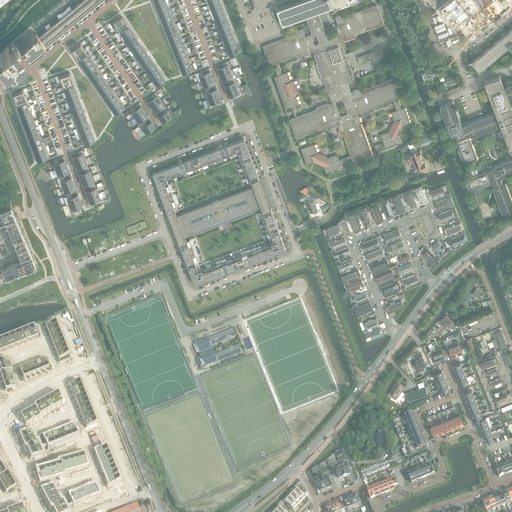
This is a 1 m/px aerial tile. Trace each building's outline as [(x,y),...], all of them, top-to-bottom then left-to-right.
[(35,23),(31,26),(36,33),(38,35),(42,32),(46,28),(50,25),(54,22),(59,18),(63,15),(67,11),(71,8),(75,4),(80,1),(80,0),(62,0),(60,3),(56,6),(51,9),(47,13),(43,16),(39,20),(35,23)] [(85,0),(80,0),(80,1),(87,10),(91,7),(85,0)] [(209,4),(207,5),(209,10),(211,9),(221,5),(219,0),(209,4)] [(318,12),(333,7),(331,2),(330,0),(302,0),(277,9),(282,25),(305,17),(318,12)] [(446,0),(453,7),(473,31),(509,0),(493,0),(472,18),(458,3),(461,0),(446,0)] [(80,1),(75,4),(83,14),(87,10),(80,1)] [(167,3),(157,7),(159,13),(169,9),(171,8),(169,2),(167,3)] [(75,4),(71,8),(79,17),(83,14),(75,4)] [(221,5),(211,9),(213,14),(223,10),(221,5)] [(361,90),(361,91),(360,89),(359,88),(353,90),(354,94),(351,95),(347,82),(355,80),(351,68),(347,57),(346,54),(341,40),(343,39),(343,40),(345,41),(345,40),(356,37),(357,35),(356,34),(384,24),(382,19),(381,19),(380,17),(381,17),(379,12),(378,12),(378,11),(379,10),(377,5),(343,17),(342,15),(341,14),(335,17),(338,24),(324,29),(318,12),(305,17),(306,19),(307,22),(311,34),(305,36),(302,28),(296,30),(296,31),(295,32),(296,34),(286,38),(283,39),(263,46),(265,52),(265,51),(266,53),(265,53),(267,58),(268,58),(268,59),(268,60),(270,65),(275,63),(277,67),(274,68),(277,75),(274,77),(279,92),(280,94),(285,109),(299,104),(295,94),(297,94),(292,81),(291,82),(287,72),(282,74),(278,62),(294,57),(297,56),(297,57),(299,57),(310,53),(311,52),(310,51),(313,50),(317,63),(316,63),(323,81),(324,82),(324,81),(325,85),(328,93),(332,104),(330,105),(329,103),(328,103),(317,107),(316,108),(316,109),(289,119),(291,125),(292,125),(293,126),(292,126),(294,132),(294,131),(295,133),(294,133),(295,135),(296,139),(297,138),(330,127),(331,127),(337,125),(341,136),(343,137),(344,136),(351,155),(339,160),(337,154),(327,158),(318,154),(314,144),(301,149),(307,164),(314,162),(315,162),(324,166),(326,174),(342,168),(341,164),(348,162),(347,159),(352,158),(354,164),(359,162),(359,161),(360,160),(361,161),(365,160),(366,159),(366,158),(367,158),(367,159),(372,157),(373,157),(371,151),(362,127),(361,123),(358,113),(360,113),(361,114),(362,114),(374,110),(374,109),(374,108),(393,101),(396,110),(391,112),(394,122),(390,131),(380,135),(383,142),(385,148),(401,143),(398,135),(399,134),(403,126),(410,123),(408,116),(404,107),(401,109),(398,101),(396,102),(395,100),(401,98),(399,92),(398,93),(398,91),(397,86),(396,86),(395,84),(396,84),(394,78),(361,90)] [(71,8),(67,11),(75,21),(79,17),(71,8)] [(169,9),(159,13),(161,18),(172,13),(172,14),(173,13),(171,8),(169,9)] [(223,10),(213,14),(215,19),(225,15),(223,10)] [(67,11),(63,15),(70,24),(75,21),(67,11)] [(172,13),(161,18),(163,23),(174,18),(172,14),(172,13)] [(63,15),(59,18),(66,28),(70,24),(63,15)] [(215,19),(213,20),(215,25),(217,24),(227,20),(225,15),(215,19)] [(110,23),(108,25),(111,30),(113,28),(114,28),(124,21),(121,16),(110,23)] [(59,18),(54,22),(62,31),(66,28),(59,18)] [(174,18),(163,23),(165,28),(176,23),(174,18)] [(227,20),(217,24),(219,29),(229,26),(227,20)] [(124,21),(114,28),(117,32),(119,31),(127,25),(124,21)] [(54,22),(50,25),(58,34),(62,31),(54,22)] [(176,23),(165,28),(167,33),(179,28),(177,23),(176,23)] [(50,25),(46,28),(54,38),(58,34),(50,25)] [(119,31),(117,32),(120,37),(122,36),(130,30),(127,25),(119,31)] [(9,46),(0,52),(0,65),(4,71),(9,67),(12,70),(17,66),(20,64),(20,65),(26,60),(26,59),(28,58),(28,59),(45,45),(38,35),(36,33),(31,26),(8,45),(9,46)] [(219,29),(217,30),(219,35),(221,34),(231,31),(229,26),(219,29)] [(46,28),(42,32),(50,41),(54,38),(46,28)] [(179,28),(167,33),(169,38),(179,34),(181,33),(179,28)] [(511,28),(508,32),(509,32),(507,34),(507,33),(501,37),(502,38),(500,40),(499,39),(497,41),(505,51),(509,47),(511,50),(511,49),(511,28)] [(122,36),(120,37),(123,41),(125,40),(134,34),(130,30),(122,36)] [(231,31),(221,34),(223,40),(233,36),(231,31)] [(38,35),(45,45),(50,41),(42,32),(38,35)] [(179,34),(169,38),(171,43),(181,39),(183,38),(181,33),(179,34)] [(125,40),(123,41),(123,42),(126,46),(137,39),(134,34),(125,40)] [(233,36),(223,40),(225,45),(235,41),(233,36)] [(181,39),(171,43),(173,48),(183,44),(184,43),(185,43),(183,38),(181,39)] [(126,46),(124,48),(127,52),(128,52),(129,51),(130,50),(140,44),(137,39),(126,46)] [(235,41),(225,45),(227,50),(237,46),(235,41)] [(494,59),(505,51),(497,41),(493,44),(494,45),(492,46),(490,48),(489,47),(486,50),(494,59)] [(80,43),(71,50),(74,55),(84,48),(80,43)] [(183,44),(173,48),(175,53),(186,49),(186,48),(187,48),(188,48),(186,43),(184,43),(183,44)] [(129,51),(128,52),(131,56),(133,55),(143,48),(140,44),(130,50),(129,51)] [(84,48),(74,55),(77,59),(88,52),(90,50),(87,46),(85,47),(84,48)] [(227,50),(225,50),(225,51),(227,56),(239,51),(237,46),(227,50)] [(143,48),(133,55),(136,59),(146,52),(143,48)] [(186,49),(175,53),(177,58),(188,54),(189,53),(187,48),(186,48),(186,49)] [(483,69),(494,59),(486,50),(483,52),(484,53),(482,55),(480,57),(479,56),(477,58),(483,66),(482,68),(483,69)] [(373,51),(366,54),(358,57),(360,63),(375,57),(373,51)] [(88,52),(77,59),(80,64),(90,57),(91,56),(88,52)] [(136,59),(135,59),(135,60),(138,64),(149,57),(146,52),(136,59)] [(188,54),(177,58),(179,63),(190,59),(188,54)] [(90,57),(80,64),(83,68),(93,61),(96,60),(93,55),(91,56),(90,57)] [(149,57),(138,64),(142,69),(144,68),(143,67),(152,61),(149,57)] [(190,59),(179,63),(181,68),(193,63),(191,58),(190,59)] [(483,66),(477,58),(473,61),(474,62),(472,64),(479,72),(483,69),(482,68),(483,66)] [(93,61),(83,68),(86,72),(96,66),(93,61)] [(152,61),(143,67),(144,68),(146,72),(147,72),(155,66),(152,61)] [(223,66),(218,68),(220,74),(232,69),(231,69),(229,64),(228,61),(222,63),(223,66)] [(193,63),(181,68),(183,74),(195,69),(193,63)] [(96,66),(86,72),(89,77),(100,70),(97,65),(96,66)] [(146,72),(145,72),(146,72),(149,77),(158,70),(155,66),(147,72),(146,72)] [(434,75),(431,68),(423,71),(427,78),(434,75)] [(232,69),(220,74),(222,79),(228,77),(229,80),(234,78),(233,75),(235,74),(233,69),(231,69),(232,69)] [(100,70),(89,77),(92,81),(102,75),(103,74),(100,70)] [(158,70),(149,77),(151,81),(152,81),(152,82),(153,81),(161,75),(158,70)] [(203,70),(198,72),(200,75),(198,76),(201,81),(201,82),(212,77),(210,71),(205,74),(203,70)] [(68,72),(57,76),(60,82),(71,78),(68,72)] [(102,75),(92,81),(96,86),(105,79),(102,75)] [(161,75),(153,81),(156,86),(165,80),(161,75)] [(465,165),(470,163),(478,160),(477,159),(468,136),(471,135),(472,136),(499,126),(499,125),(501,124),(503,129),(497,132),(500,138),(506,135),(511,152),(511,153),(511,159),(493,167),(492,167),(494,170),(488,172),(488,171),(488,172),(465,180),(464,181),(469,193),(470,193),(469,193),(493,184),(494,187),(492,187),(504,217),(511,214),(511,200),(505,182),(503,183),(501,178),(511,173),(511,108),(508,98),(510,97),(511,99),(511,98),(511,97),(511,83),(506,86),(506,85),(506,86),(506,87),(504,88),(500,77),(500,76),(500,75),(484,81),(484,82),(485,82),(497,113),(495,114),(494,113),(468,124),(467,123),(467,125),(462,127),(462,126),(462,127),(453,102),(453,101),(440,106),(441,109),(451,135),(451,136),(455,135),(457,140),(456,141),(464,161),(465,165)] [(201,81),(199,82),(202,87),(205,86),(206,89),(210,88),(209,85),(214,82),(212,77),(201,82),(201,81)] [(71,78),(60,82),(62,87),(63,87),(72,83),(71,78)] [(105,79),(96,86),(99,90),(108,84),(109,83),(106,79),(106,78),(105,79)] [(229,84),(225,85),(225,87),(226,91),(227,90),(227,91),(239,86),(241,85),(239,81),(236,82),(236,81),(235,78),(234,78),(229,80),(228,81),(229,84)] [(72,83),(63,87),(65,92),(74,88),(72,83)] [(108,84),(99,90),(102,95),(111,88),(108,84)] [(239,86),(227,91),(229,97),(233,95),(235,98),(243,95),(242,92),(239,86)] [(111,88),(102,95),(105,99),(115,92),(112,88),(112,87),(111,88)] [(152,98),(148,101),(151,106),(161,99),(158,94),(163,91),(160,87),(160,88),(158,89),(155,91),(156,91),(150,95),(152,98)] [(434,101),(459,91),(458,87),(432,97),(434,101)] [(23,90),(12,94),(14,99),(25,95),(26,94),(26,95),(28,94),(25,88),(23,89),(23,90)] [(74,88),(65,92),(66,97),(76,93),(74,88)] [(206,89),(204,90),(205,93),(204,94),(206,99),(219,94),(217,89),(211,91),(210,88),(206,89)] [(115,92),(105,99),(108,104),(119,97),(115,92)] [(66,97),(65,97),(67,102),(78,98),(76,93),(66,97)] [(25,95),(14,99),(16,104),(28,100),(26,95),(26,94),(25,95)] [(206,99),(203,101),(205,105),(208,104),(209,105),(210,108),(218,105),(217,101),(221,100),(219,94),(206,99)] [(119,97),(108,104),(111,109),(120,103),(122,102),(119,97)] [(78,98),(67,102),(69,107),(80,103),(78,98)] [(161,99),(151,106),(154,111),(159,108),(161,110),(165,107),(163,105),(165,103),(162,99),(162,98),(161,99)] [(28,100),(16,104),(18,109),(30,105),(28,100)] [(80,103),(69,107),(71,112),(82,108),(80,103)] [(120,103),(111,109),(115,114),(123,108),(120,103)] [(30,105),(18,109),(20,114),(31,110),(32,110),(30,105)] [(134,106),(129,109),(131,112),(130,113),(134,118),(144,111),(140,106),(136,109),(134,106)] [(163,113),(158,116),(161,122),(165,119),(166,120),(171,116),(171,115),(172,117),(178,113),(176,110),(171,113),(168,110),(167,110),(165,107),(161,110),(163,113)] [(70,113),(68,114),(70,119),(72,118),(84,113),(82,108),(71,112),(70,113)] [(31,110),(20,114),(22,119),(33,115),(31,110)] [(134,118),(131,120),(134,125),(137,123),(139,125),(144,122),(142,119),(147,116),(144,111),(134,118)] [(72,118),(70,119),(71,124),(74,123),(86,118),(84,113),(72,118)] [(33,115),(22,119),(24,125),(34,120),(33,115)] [(86,118),(74,123),(76,128),(88,124),(86,118)] [(34,120),(24,125),(25,130),(36,125),(34,120)] [(144,122),(139,125),(141,128),(144,133),(145,133),(146,134),(151,130),(150,129),(154,126),(151,121),(147,124),(145,121),(144,122)] [(76,128),(73,129),(75,135),(78,134),(90,129),(88,124),(76,128)] [(36,125),(25,130),(27,135),(39,130),(37,125),(36,125)] [(39,130),(27,135),(29,140),(41,135),(44,134),(42,129),(39,130)] [(90,129),(78,134),(80,139),(92,134),(90,129)] [(92,134),(80,139),(82,144),(94,140),(92,134)] [(41,135),(29,140),(31,145),(43,140),(41,135)] [(250,153),(247,146),(246,143),(244,138),(228,144),(233,156),(234,156),(233,154),(237,152),(237,153),(238,153),(239,157),(238,158),(250,153)] [(43,140),(31,145),(33,150),(45,146),(43,140)] [(233,156),(228,144),(223,146),(228,158),(229,158),(228,156),(232,154),(233,156)] [(45,146),(33,150),(35,156),(47,151),(45,146)] [(228,158),(223,146),(218,148),(223,160),(223,158),(227,156),(228,158)] [(410,153),(406,155),(407,158),(410,164),(413,162),(412,160),(415,159),(416,160),(417,160),(418,163),(422,161),(420,154),(421,153),(420,150),(419,150),(417,150),(416,146),(410,149),(411,152),(410,153)] [(223,160),(218,148),(213,150),(218,162),(218,160),(222,158),(223,160)] [(78,155),(72,157),(74,162),(86,158),(84,152),(82,149),(76,151),(78,155)] [(218,162),(213,150),(208,152),(213,164),(213,162),(217,160),(218,162)] [(47,151),(35,156),(37,161),(49,157),(47,151)] [(213,164),(208,152),(203,154),(208,166),(208,164),(212,162),(213,164)] [(252,159),(250,153),(238,158),(240,158),(241,162),(239,163),(240,163),(252,159)] [(208,166),(203,154),(198,155),(203,168),(203,167),(203,166),(207,164),(208,166)] [(203,168),(198,155),(193,157),(198,169),(197,167),(202,166),(202,168),(203,168)] [(86,158),(74,162),(76,168),(82,166),(83,169),(88,167),(87,164),(89,163),(87,157),(86,158)] [(198,169),(193,157),(188,159),(193,171),(192,169),(197,168),(197,170),(198,169)] [(54,164),(52,165),(54,170),(66,165),(64,160),(59,162),(58,158),(53,160),(54,164)] [(193,171),(188,159),(183,161),(188,173),(187,171),(192,170),(192,172),(193,171)] [(254,164),(252,159),(240,163),(242,163),(243,167),(241,168),(242,168),(254,164)] [(415,159),(412,160),(413,162),(416,171),(425,167),(426,166),(425,163),(423,163),(422,161),(418,163),(417,160),(416,160),(415,159)] [(443,167),(440,160),(434,162),(437,170),(443,167)] [(188,173),(183,161),(178,163),(183,175),(182,173),(187,172),(187,173),(188,173)] [(183,175),(178,163),(173,165),(178,177),(177,175),(182,174),(182,175),(183,175)] [(256,169),(254,164),(242,168),(242,169),(244,168),(245,172),(243,173),(256,169)] [(54,170),(52,171),(55,176),(57,175),(58,175),(59,178),(64,176),(63,173),(68,171),(66,165),(54,170)] [(178,177),(173,165),(168,167),(169,171),(173,179),(172,177),(176,175),(177,177),(178,177)] [(84,172),(79,174),(81,180),(92,175),(94,175),(91,169),(89,170),(88,167),(83,169),(84,172)] [(173,179),(169,171),(168,167),(157,171),(153,173),(158,188),(170,184),(170,183),(168,184),(167,180),(167,179),(170,178),(171,180),(173,179)] [(257,174),(256,169),(243,173),(244,174),(245,173),(247,177),(245,178),(257,174)] [(259,179),(257,174),(245,178),(246,179),(247,178),(249,183),(259,179)] [(92,175),(81,180),(83,185),(88,183),(90,186),(94,184),(93,181),(94,181),(92,175)] [(59,178),(56,179),(60,187),(62,186),(62,187),(73,183),(71,177),(65,179),(64,176),(59,178)] [(62,186),(60,187),(62,193),(65,192),(66,195),(71,193),(70,190),(75,188),(73,183),(62,187),(62,186)] [(91,189),(85,191),(87,197),(98,193),(99,193),(97,187),(96,187),(94,184),(90,186),(91,189)] [(170,189),(169,185),(171,184),(170,184),(158,188),(160,193),(172,189),(172,188),(170,189)] [(229,220),(258,209),(267,205),(265,198),(264,198),(263,196),(261,191),(262,191),(259,184),(250,188),(221,199),(221,200),(220,201),(219,200),(212,202),(212,203),(211,204),(210,203),(171,217),(174,224),(175,224),(177,231),(179,238),(218,224),(218,223),(219,222),(220,223),(227,220),(227,219),(228,218),(229,220)] [(172,194),(171,190),(172,189),(160,193),(162,198),(174,194),(174,193),(172,194)] [(67,198),(64,199),(66,205),(69,204),(79,200),(77,194),(72,196),(71,193),(66,195),(67,198)] [(98,193),(87,197),(90,202),(94,201),(95,204),(101,202),(100,199),(98,193)] [(174,199),(173,195),(174,194),(162,198),(164,203),(176,199),(176,198),(174,199)] [(317,210),(315,204),(318,203),(316,197),(312,198),(313,201),(306,203),(310,212),(317,210)] [(176,204),(174,200),(176,199),(164,203),(166,208),(178,204),(178,203),(176,204)] [(79,200),(69,204),(71,209),(72,213),(78,210),(77,207),(81,206),(79,200)] [(10,203),(0,207),(0,280),(36,266),(31,256),(31,254),(18,223),(15,214),(10,203)] [(178,210),(176,205),(178,204),(166,208),(168,214),(178,210)] [(273,214),(271,209),(270,209),(261,213),(262,218),(261,218),(261,219),(273,214)] [(275,219),(273,214),(261,219),(263,218),(264,223),(262,223),(263,224),(275,219)] [(277,224),(275,219),(263,224),(265,223),(266,228),(264,228),(264,229),(277,224)] [(278,229),(277,224),(264,229),(265,229),(267,228),(268,233),(266,233),(266,234),(278,229)] [(280,234),(278,229),(266,234),(267,234),(268,233),(270,238),(268,239),(280,234)] [(271,256),(286,250),(280,234),(268,239),(270,239),(272,243),(271,243),(272,244),(267,245),(267,243),(266,243),(271,256)] [(191,245),(189,240),(179,243),(181,249),(193,244),(191,245)] [(271,256),(266,243),(266,244),(267,245),(262,247),(262,245),(261,245),(266,257),(271,256)] [(193,250),(192,245),(193,245),(193,244),(181,249),(183,254),(195,249),(193,250)] [(266,257),(261,245),(262,247),(257,249),(257,247),(256,247),(261,259),(266,257)] [(261,259),(256,247),(257,249),(252,251),(251,249),(256,261),(261,259)] [(195,255),(194,250),(195,250),(195,249),(183,254),(185,259),(197,254),(195,255)] [(256,261),(251,249),(251,251),(247,253),(246,251),(251,263),(256,261)] [(251,263),(246,251),(246,253),(242,255),(241,253),(246,265),(251,263)] [(246,265),(241,253),(241,255),(237,257),(236,255),(241,267),(246,265)] [(197,260),(195,255),(197,255),(197,254),(185,259),(187,264),(199,259),(197,260)] [(241,267),(236,255),(236,254),(231,256),(231,257),(235,269),(241,267)] [(235,269),(231,257),(230,257),(231,259),(227,261),(226,259),(230,271),(235,269)] [(199,265),(197,260),(199,260),(199,259),(187,264),(189,269),(190,269),(199,265),(201,264),(199,265)] [(230,271),(226,259),(225,259),(226,261),(222,262),(221,261),(225,273),(230,271)] [(220,275),(216,263),(215,261),(210,263),(215,277),(220,275)] [(225,273),(221,261),(220,261),(221,263),(217,264),(216,262),(216,263),(220,275),(225,273)] [(215,277),(210,263),(205,265),(206,266),(210,278),(215,277)] [(210,278),(206,266),(205,267),(206,268),(202,270),(201,270),(199,265),(201,265),(201,264),(199,265),(190,269),(191,274),(195,284),(205,280),(210,278)] [(357,271),(344,276),(346,280),(351,278),(352,280),(354,279),(354,277),(359,275),(357,271)] [(392,271),(375,278),(377,284),(395,278),(392,271)] [(414,275),(402,280),(404,285),(418,280),(417,276),(415,277),(414,275)] [(347,287),(349,290),(351,290),(352,292),(360,289),(359,287),(363,285),(362,281),(347,287)] [(394,283),(381,288),(383,292),(395,287),(394,283)] [(466,305),(473,295),(474,296),(476,295),(477,297),(480,296),(476,288),(474,290),(474,291),(472,294),(467,290),(464,293),(465,294),(460,301),(466,305)] [(360,295),(357,296),(361,306),(370,302),(369,299),(363,302),(363,301),(365,300),(363,296),(361,297),(360,295)] [(389,312),(404,306),(401,299),(396,301),(397,304),(388,308),(389,312)] [(370,304),(354,311),(357,316),(373,310),(370,304)] [(452,320),(446,314),(439,321),(445,327),(452,320)] [(374,320),(364,324),(366,329),(379,324),(378,321),(375,322),(374,320)] [(46,325),(45,326),(47,330),(57,326),(55,322),(52,323),(50,324),(48,324),(46,325)] [(33,324),(26,327),(31,339),(38,336),(37,334),(36,332),(35,330),(34,327),(33,324)] [(57,326),(47,330),(49,335),(59,331),(57,326)] [(20,330),(21,332),(25,342),(31,339),(26,327),(20,330)] [(214,355),(211,347),(236,337),(233,329),(214,337),(196,344),(201,358),(197,359),(202,370),(243,353),(239,345),(217,354),(214,355)] [(367,334),(369,339),(382,334),(380,329),(367,334)] [(59,331),(49,335),(51,340),(60,336),(59,331)] [(21,332),(14,334),(18,345),(25,342),(21,332)] [(14,334),(8,337),(12,347),(18,345),(14,334)] [(60,336),(51,340),(53,344),(62,341),(60,336)] [(8,337),(1,340),(5,350),(12,347),(8,337)] [(62,341),(53,344),(55,349),(64,345),(62,341)] [(460,346),(458,341),(453,343),(457,354),(462,352),(461,349),(463,348),(462,345),(460,346)] [(457,354),(453,343),(448,345),(449,348),(446,349),(448,354),(451,353),(452,356),(457,354)] [(64,345),(55,349),(57,354),(66,350),(64,345)] [(445,355),(448,354),(446,349),(442,350),(442,348),(437,350),(441,361),(446,359),(445,355)] [(66,350),(57,354),(59,359),(59,358),(61,358),(64,357),(66,356),(68,355),(66,350)] [(441,361),(437,350),(432,352),(433,356),(431,357),(432,361),(435,360),(436,363),(441,361)] [(511,360),(509,353),(503,355),(508,368),(511,366),(511,360)] [(427,364),(426,363),(425,362),(422,355),(418,356),(419,357),(415,359),(419,368),(423,367),(424,370),(427,369),(426,365),(427,364)] [(494,357),(479,363),(481,368),(496,362),(494,357)] [(8,358),(0,360),(0,367),(10,364),(8,358)] [(45,359),(39,361),(43,370),(49,368),(48,368),(47,365),(47,363),(46,361),(45,359)] [(39,361),(34,363),(38,372),(43,370),(39,361)] [(34,363),(29,365),(33,374),(38,372),(34,363)] [(462,368),(460,363),(452,366),(454,371),(462,368)] [(10,364),(0,367),(0,368),(1,373),(0,373),(11,370),(10,364)] [(29,365),(24,367),(29,379),(34,377),(33,374),(29,365)] [(441,371),(439,365),(432,368),(434,373),(441,371)] [(24,367),(19,369),(20,371),(21,373),(22,376),(23,378),(24,380),(24,381),(29,379),(24,367)] [(464,372),(462,368),(454,371),(456,376),(464,372)] [(11,370),(0,373),(0,374),(1,379),(12,376),(10,371),(10,370),(12,370),(11,370)] [(444,375),(442,370),(441,371),(434,373),(433,374),(435,379),(444,375)] [(466,377),(464,372),(456,376),(456,377),(457,381),(466,377)] [(446,380),(444,375),(435,379),(437,383),(446,380)] [(12,376),(1,379),(3,385),(13,382),(12,376)] [(468,382),(466,377),(457,381),(459,386),(468,382)] [(501,379),(488,384),(490,387),(502,382),(501,379)] [(448,385),(446,380),(437,383),(439,388),(448,385)] [(396,400),(405,386),(396,381),(389,392),(390,392),(388,395),(396,400)] [(3,385),(2,385),(4,391),(8,390),(8,392),(12,391),(12,389),(15,388),(13,382),(3,385)] [(71,387),(70,387),(72,391),(82,388),(80,383),(77,384),(75,385),(73,386),(71,387)] [(502,384),(490,389),(492,393),(504,388),(502,384)] [(450,390),(448,385),(439,388),(441,393),(444,392),(450,390)] [(428,395),(425,386),(405,394),(408,403),(428,395)] [(82,388),(72,391),(74,396),(84,392),(82,388)] [(473,395),(471,390),(463,394),(464,398),(473,395)] [(509,390),(494,396),(495,400),(510,394),(509,390)] [(84,392),(74,396),(76,401),(86,397),(84,392)] [(58,393),(53,395),(58,405),(63,402),(62,400),(61,398),(59,396),(58,393)] [(48,398),(53,407),(58,405),(53,395),(48,398)] [(475,400),(473,395),(464,398),(466,403),(475,400)] [(495,401),(497,407),(511,400),(511,397),(511,395),(495,401)] [(48,397),(43,400),(43,401),(49,410),(53,407),(48,398),(48,397)] [(86,397),(76,401),(78,406),(87,402),(86,397)] [(477,404),(475,400),(466,403),(468,408),(477,404)] [(43,401),(39,403),(44,413),(49,410),(43,401)] [(87,402),(78,406),(80,410),(89,406),(87,402)] [(39,403),(34,406),(35,407),(40,417),(40,415),(44,413),(39,403)] [(479,409),(477,404),(468,408),(470,413),(479,409)] [(89,406),(80,410),(82,415),(91,411),(89,406)] [(35,407),(30,410),(35,419),(40,417),(35,407)] [(481,414),(479,409),(470,413),(472,418),(481,414)] [(30,410),(25,413),(31,422),(35,419),(30,410)] [(91,411),(82,415),(84,420),(93,416),(91,411)] [(414,417),(412,412),(403,416),(405,421),(414,417)] [(22,418),(20,419),(22,422),(24,421),(26,425),(31,422),(25,413),(21,415),(22,418)] [(483,418),(481,414),(472,418),(474,422),(475,422),(477,421),(483,419),(483,418)] [(93,416),(84,420),(86,424),(95,421),(93,416)] [(459,416),(454,418),(458,427),(463,425),(459,416)] [(416,422),(414,417),(405,421),(407,426),(416,422)] [(487,422),(486,417),(485,417),(483,418),(483,419),(477,421),(479,426),(487,422)] [(458,427),(454,418),(450,420),(453,429),(458,427)] [(453,429),(450,420),(445,421),(449,431),(453,429)] [(95,421),(86,424),(88,429),(90,428),(92,427),(95,426),(97,425),(95,421)] [(449,431),(445,421),(440,423),(444,433),(449,431)] [(418,427),(416,422),(407,426),(408,430),(418,427)] [(489,427),(487,422),(479,426),(481,431),(489,427)] [(444,433),(440,423),(435,425),(439,435),(444,433)] [(73,425),(67,428),(72,439),(78,436),(77,434),(76,432),(75,430),(74,428),(73,425)] [(439,435),(435,425),(430,427),(434,437),(439,435)] [(410,435),(420,431),(418,427),(408,430),(410,435)] [(491,432),(489,427),(481,431),(482,435),(491,432)] [(67,428),(62,430),(66,441),(72,439),(67,428)] [(23,434),(21,435),(24,441),(33,437),(31,431),(27,432),(26,430),(23,432),(23,434)] [(62,430),(56,432),(60,442),(61,443),(66,441),(62,430)] [(389,444),(384,431),(378,433),(379,435),(375,436),(379,448),(389,444)] [(422,436),(420,431),(410,435),(412,440),(422,436)] [(56,432),(51,434),(55,444),(60,442),(56,432)] [(493,437),(491,432),(482,435),(484,440),(493,437)] [(51,434),(45,437),(45,438),(47,441),(48,443),(49,446),(49,447),(49,448),(55,445),(55,444),(51,434)] [(414,445),(424,441),(422,436),(412,440),(414,445)] [(33,437),(24,441),(26,446),(36,442),(33,437)] [(36,442),(26,446),(26,447),(28,446),(30,451),(40,447),(37,441),(36,442)] [(426,446),(424,441),(414,445),(416,449),(426,446)] [(96,450),(98,455),(107,451),(105,446),(103,447),(101,448),(98,449),(96,450)] [(30,451),(29,451),(31,457),(35,456),(36,458),(39,457),(39,454),(42,453),(40,447),(30,451)] [(397,457),(393,449),(388,451),(391,459),(397,457)] [(107,451),(98,455),(100,460),(109,456),(107,451)] [(83,453),(77,455),(81,467),(87,466),(86,463),(85,461),(85,458),(84,456),(83,454),(83,453)] [(77,455),(72,456),(72,459),(75,469),(81,467),(77,455)] [(109,456),(100,460),(102,464),(111,461),(109,456)] [(362,477),(402,462),(400,456),(360,471),(362,477)] [(72,459),(66,460),(69,471),(75,469),(72,459)] [(66,460),(61,462),(64,474),(64,472),(69,471),(66,460)] [(111,461),(102,464),(103,469),(113,465),(111,461)] [(61,464),(55,465),(58,476),(64,474),(61,462),(60,462),(61,464)] [(345,462),(340,464),(345,477),(348,476),(348,475),(350,474),(348,470),(351,468),(349,463),(346,464),(345,462)] [(55,464),(49,466),(53,477),(58,476),(55,465),(55,464)] [(335,469),(332,470),(334,475),(337,474),(339,479),(341,478),(342,478),(345,477),(340,464),(334,467),(335,469)] [(432,464),(427,465),(430,475),(435,473),(432,464)] [(509,473),(505,464),(500,466),(504,475),(509,473)] [(49,465),(43,466),(43,468),(47,479),(53,477),(49,466),(49,465)] [(113,465),(103,469),(105,474),(115,470),(113,465)] [(430,475),(427,465),(422,467),(426,477),(430,475)] [(504,475),(500,466),(495,468),(499,477),(504,475)] [(426,477),(422,467),(417,469),(421,479),(426,477)] [(39,473),(36,474),(37,478),(40,477),(41,481),(47,479),(43,468),(38,469),(38,470),(39,473)] [(421,479),(417,469),(412,471),(416,481),(421,479)] [(115,470),(105,474),(107,479),(117,475),(115,470)] [(416,481),(412,471),(407,473),(411,483),(416,481)] [(7,473),(0,476),(0,482),(0,483),(10,478),(7,473)] [(117,475),(107,479),(109,483),(110,483),(112,482),(114,481),(116,480),(119,479),(117,475)] [(316,481),(313,483),(316,488),(319,487),(320,491),(322,491),(325,490),(325,489),(326,489),(322,479),(321,476),(315,479),(316,481)] [(322,479),(326,489),(331,487),(330,482),(333,481),(330,476),(325,478),(325,477),(322,479)] [(10,478),(0,483),(3,488),(12,482),(10,478)] [(391,480),(386,482),(390,491),(395,489),(391,480)] [(12,482),(3,488),(6,492),(9,491),(10,493),(14,491),(13,489),(15,487),(12,482)] [(390,491),(386,482),(381,484),(385,493),(390,491)] [(385,493),(381,484),(376,486),(380,495),(385,493)] [(43,491),(42,491),(45,497),(46,496),(55,491),(53,486),(49,487),(48,485),(44,487),(45,489),(43,491)] [(95,485),(90,487),(94,497),(99,495),(98,494),(97,492),(96,489),(96,487),(95,485)] [(380,495),(376,486),(372,488),(375,497),(380,495)] [(90,487),(85,489),(89,499),(94,497),(90,487)] [(293,491),(292,492),(293,493),(302,502),(306,497),(303,495),(301,492),(297,488),(294,491),(293,491),(294,492),(293,491)] [(375,497),(372,488),(367,489),(370,499),(375,497)] [(85,489),(80,491),(84,501),(84,502),(90,500),(89,499),(85,489)] [(55,491),(46,496),(49,501),(49,502),(58,497),(55,491)] [(80,491),(75,493),(79,503),(84,501),(80,491)] [(511,501),(507,491),(502,493),(506,504),(507,505),(511,503),(511,501)] [(70,495),(71,497),(72,499),(73,501),(74,504),(74,505),(79,503),(75,493),(70,495)] [(291,494),(289,497),(298,506),(302,502),(293,493),(292,494),(291,494)] [(506,504),(502,493),(497,495),(501,506),(506,504)] [(354,495),(349,498),(353,508),(359,506),(358,504),(361,503),(359,497),(356,498),(354,495)] [(501,506),(497,495),(492,497),(497,508),(501,506)] [(49,501),(48,502),(51,507),(53,506),(63,501),(62,500),(61,501),(58,497),(49,502),(49,501)] [(289,497),(284,501),(288,505),(290,506),(291,508),(293,510),(294,510),(298,506),(289,497)] [(497,508),(492,497),(488,499),(492,510),(497,508)] [(345,503),(342,504),(344,509),(347,508),(348,511),(353,508),(349,498),(343,500),(345,503)] [(492,510),(488,499),(482,501),(483,504),(481,505),(483,509),(485,509),(486,511),(492,510)] [(63,501),(53,506),(56,511),(65,506),(63,501)] [(338,502),(332,504),(335,511),(341,511),(344,509),(342,504),(339,505),(338,502)] [(139,511),(136,503),(115,511),(139,511)]
